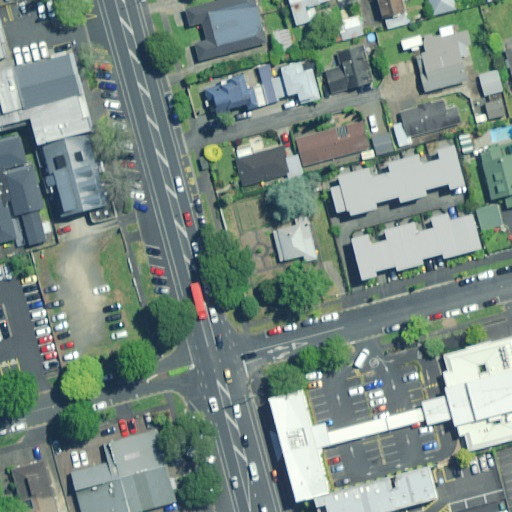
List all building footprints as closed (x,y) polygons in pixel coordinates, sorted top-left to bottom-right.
[(193,17),(198,35),(186,38),(191,56),(260,38),(249,0),(181,0),(176,1),(181,20),(193,17)] [(311,8),(334,1),(333,0),(287,0),(296,27),(315,21),(311,8)] [(376,0),(382,19),(406,12),(402,0),(376,0)] [(456,11),(453,0),(427,0),(433,17),(456,11)] [(343,26),(338,28),(342,41),(361,35),(355,17),(342,22),(343,26)] [(453,36),(451,26),(438,29),(440,36),(423,41),(426,53),(419,55),(422,64),(417,65),(424,93),(467,82),(458,49),(471,45),(468,32),(453,36)] [(294,52),(287,30),(272,35),(279,57),(294,52)] [(511,39),(501,42),(511,81),(511,39)] [(375,85),(365,45),(337,52),(341,68),(325,72),(331,96),(375,85)] [(61,130),(90,121),(72,55),(0,71),(0,85),(6,103),(11,127),(41,119),(45,133),(49,132),(61,130)] [(282,76),(288,97),(297,94),(300,104),(318,98),(306,61),(280,69),(282,76)] [(263,90),(268,105),(278,102),(277,100),(288,97),(282,76),(273,79),(269,66),(257,69),(263,90)] [(502,92),(498,73),(479,77),(484,97),(502,92)] [(248,94),(249,94),(243,75),(219,82),(220,85),(203,90),(211,115),(232,109),(231,105),(249,99),(248,94)] [(268,105),(263,90),(249,94),(248,94),(249,99),(252,110),(268,105)] [(445,111),(442,101),(400,113),(403,124),(393,127),(399,148),(411,144),(410,139),(462,124),(457,108),(445,111)] [(505,117),(501,101),(485,104),(489,120),(505,117)] [(61,130),(49,132),(71,212),(82,212),(112,200),(90,121),(61,130)] [(367,140),(362,122),(295,140),(303,168),(359,152),(362,161),(394,152),(389,134),(367,140)] [(474,153),(469,135),(458,137),(463,155),(474,153)] [(28,168),(21,142),(0,148),(0,249),(22,243),(17,227),(22,226),(28,247),(44,243),(39,225),(48,223),(32,167),(28,168)] [(284,159),(281,148),(256,155),(254,145),(233,151),(243,187),(280,177),(282,184),(303,178),(297,155),(284,159)] [(420,166),(418,158),(391,165),(393,173),(370,179),(368,171),(340,178),(342,186),(335,188),(340,210),(350,207),(352,215),(374,209),(372,201),(399,194),(401,202),(426,195),(424,188),(448,181),(450,189),(465,185),(455,148),(441,152),(443,160),(420,166)] [(511,155),(506,157),(504,148),(480,154),(491,201),(504,198),(507,209),(511,208),(511,155)] [(301,211),(290,213),(291,218),(268,224),(276,254),(299,248),(301,254),(311,252),(301,211)] [(397,272),(424,265),(421,255),(442,250),(444,260),(470,253),(469,248),(471,247),(465,221),(451,225),(448,215),(434,218),(436,228),(407,236),(404,226),(386,230),(389,240),(369,245),(367,235),(353,239),(363,280),(376,277),(374,269),(395,264),(397,272)] [(96,262),(90,264),(83,237),(41,248),(47,270),(61,266),(67,288),(101,279),(96,262)] [(112,320),(108,306),(85,312),(83,305),(70,308),(72,315),(63,318),(71,348),(112,337),(108,321),(112,320)] [(511,346),(508,332),(435,353),(445,388),(452,412),(461,447),(511,432),(511,346)] [(295,384),(261,392),(288,495),(321,486),(310,444),(304,420),(295,384)] [(316,417),(304,420),(310,444),(322,441),(322,440),(420,415),(421,420),(452,412),(445,388),(414,396),(416,401),(318,425),(316,417)] [(105,457),(66,468),(77,511),(119,511),(130,509),(171,498),(151,424),(100,438),(105,457)] [(55,511),(40,456),(5,465),(17,511),(55,511)] [(426,470),(307,503),(309,511),(319,509),(319,511),(395,511),(435,501),(426,470)]
